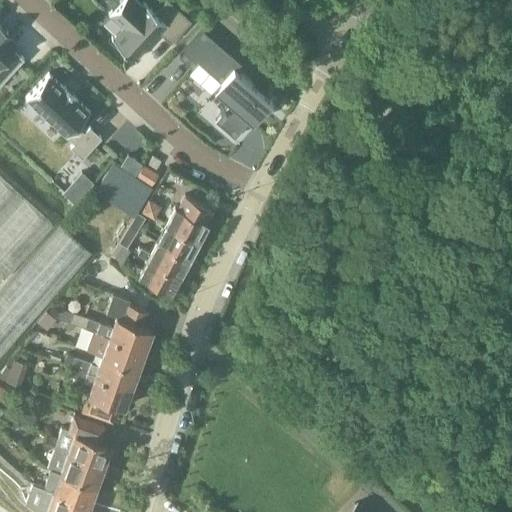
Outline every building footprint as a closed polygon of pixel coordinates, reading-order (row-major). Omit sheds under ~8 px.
[(120,0),(108,13),(109,14),(110,13),(123,25),(113,36),(112,36),(111,37),(135,58),(136,58),(135,57),(159,31),(171,42),(191,19),(169,0),(164,0),(155,11),(144,1),(143,2),(144,3),(142,5),(136,0),(120,0)] [(0,82),(24,57),(12,46),(16,42),(11,37),(12,36),(0,24),(0,82)] [(179,55),(192,67),(198,61),(220,80),(214,88),(230,102),(225,107),(224,107),(220,111),(221,112),(215,119),(234,136),(249,119),(252,121),(264,108),(270,101),(272,99),(270,97),(264,92),(268,87),(257,78),(253,82),(239,70),(244,65),(202,28),(179,55)] [(25,97),(27,98),(66,133),(65,134),(67,135),(74,141),(70,146),(82,156),(101,136),(89,125),(84,131),(76,124),(90,110),(88,109),(74,96),(75,95),(64,85),(63,86),(50,73),(49,72),(25,97)] [(148,184),(113,161),(112,162),(95,188),(133,212),(150,186),(151,186),(152,185),(151,185),(148,184)] [(136,174),(150,184),(158,172),(143,163),(136,174)] [(208,222),(205,220),(211,207),(184,193),(178,206),(174,204),(165,222),(198,239),(208,222)] [(156,202),(148,198),(142,210),(153,216),(157,208),(159,204),(156,202)] [(137,211),(129,224),(137,229),(145,216),(137,211)] [(165,222),(156,239),(189,256),(198,239),(165,222)] [(0,289),(0,355),(91,251),(58,223),(0,289)] [(129,224),(118,240),(127,245),(137,229),(129,224)] [(137,252),(147,257),(147,256),(180,273),(189,256),(156,239),(150,251),(141,246),(137,252)] [(127,245),(118,240),(110,253),(122,261),(130,248),(127,246),(127,245)] [(147,256),(147,257),(139,272),(171,291),(180,273),(147,256)] [(144,346),(151,326),(141,323),(147,308),(129,302),(130,298),(113,292),(106,311),(116,314),(112,324),(90,316),(86,327),(92,329),(93,328),(144,346)] [(90,316),(64,307),(57,305),(54,314),(70,320),(70,321),(86,327),(90,316)] [(86,348),(102,354),(102,353),(137,365),(144,346),(93,328),(92,329),(86,348)] [(74,356),(71,364),(131,385),(137,365),(102,353),(102,354),(98,364),(74,356)] [(131,385),(71,364),(71,365),(64,362),(62,368),(69,371),(68,374),(92,383),(88,392),(124,405),(131,385)] [(61,427),(54,446),(102,463),(109,443),(99,439),(104,425),(73,414),(67,429),(61,427)] [(47,465),(61,470),(95,482),(102,463),(54,446),(47,465)] [(61,470),(54,489),(88,501),(95,482),(61,470)] [(30,481),(45,486),(48,477),(33,471),(30,481)] [(88,501),(54,489),(45,486),(37,506),(53,511),(86,511),(87,510),(86,507),(88,501)] [(344,511),(364,511),(354,502),(344,511)]
